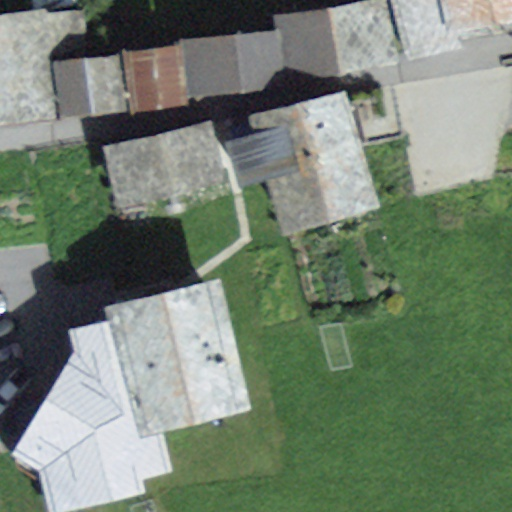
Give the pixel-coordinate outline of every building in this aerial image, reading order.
[(429,0),(403,0),(394,2),(405,49),(439,41),(429,0)] [(511,22),(511,0),(444,0),(452,36),(511,22)] [(377,4),(278,24),(289,76),(388,56),(377,4)] [(45,19),(0,21),(0,116),(51,113),(45,19)] [(271,77),(263,28),(184,41),(192,90),(271,77)] [(167,47),(119,57),(128,104),(176,95),(167,47)] [(104,59),(56,66),(62,110),(110,103),(104,59)] [(369,213),(336,100),(240,127),(259,194),(273,241),(369,213)] [(205,130),(100,153),(105,177),(114,217),(219,194),(205,130)] [(227,350),(212,290),(96,318),(129,452),(245,424),(227,350)]
